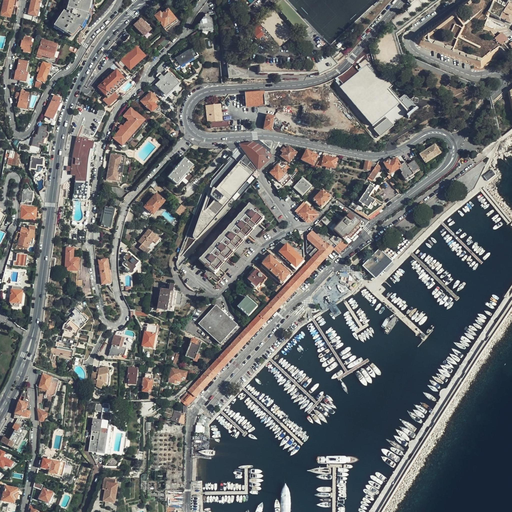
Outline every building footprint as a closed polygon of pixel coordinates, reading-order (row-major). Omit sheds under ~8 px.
[(14,13),(16,0),(3,0),(1,16),(11,18),(12,13),(14,13)] [(25,13),(24,16),(33,19),(33,16),(36,17),(40,0),(31,0),(28,14),(25,13)] [(68,0),(68,3),(65,13),(63,12),(54,26),(66,34),(67,33),(72,36),(79,27),(80,28),(84,21),(86,15),(85,14),(87,5),(89,5),(89,0),(68,0)] [(108,0),(100,10),(86,25),(89,28),(96,21),(106,12),(110,6),(114,0),(108,0)] [(500,19),(499,18),(496,17),(500,8),(492,3),(488,13),(487,13),(489,14),(499,20),(500,19)] [(511,7),(507,4),(499,18),(500,19),(509,24),(511,17),(511,7)] [(485,17),(479,10),(468,18),(474,26),(485,17)] [(168,25),(175,20),(168,11),(166,11),(161,15),(159,13),(155,16),(163,28),(167,24),(168,25)] [(202,32),(213,31),(210,14),(205,15),(205,17),(203,17),(199,23),(199,24),(197,25),(198,31),(201,30),(202,32)] [(500,20),(499,20),(489,14),(489,16),(488,19),(498,24),(500,20)] [(248,27),(253,23),(248,18),(244,22),(248,27)] [(134,26),(135,28),(143,36),(150,30),(141,20),(134,26)] [(176,23),(175,20),(168,25),(167,24),(163,28),(165,31),(176,23)] [(261,43),(263,44),(267,40),(263,35),(264,34),(260,31),(263,29),(256,20),(253,23),(248,27),(257,37),(255,38),(256,40),(259,42),(261,43)] [(130,36),(125,31),(120,37),(125,41),(130,36)] [(488,51),(496,44),(486,32),(483,38),(488,51)] [(506,40),(500,32),(492,38),(497,45),(498,44),(499,45),(506,40)] [(29,53),(32,43),(31,43),(32,39),(24,37),(23,41),(21,41),(20,47),(21,47),(21,49),(22,49),(22,51),(29,53)] [(58,44),(42,39),(36,56),(41,58),(41,55),(56,61),(59,51),(56,50),(58,44)] [(502,46),(482,58),(455,51),(457,42),(456,40),(454,47),(426,40),(426,41),(431,50),(469,60),(476,62),(478,66),(501,54),(502,56),(505,57),(507,56),(502,46)] [(117,62),(118,64),(136,49),(135,48),(117,62)] [(193,48),(171,61),(176,69),(197,55),(193,48)] [(128,75),(146,61),(136,49),(118,64),(121,67),(128,75)] [(317,66),(321,75),(331,70),(338,65),(333,58),(327,62),(317,66)] [(11,79),(10,86),(17,88),(19,81),(25,83),(28,73),(25,73),(28,62),(19,60),(16,70),(14,80),(11,79)] [(128,75),(130,77),(147,62),(146,61),(128,75)] [(39,69),(38,73),(35,80),(42,82),(45,75),(47,75),(51,66),(41,62),(39,69)] [(233,62),(227,63),(229,78),(249,78),(249,70),(233,62)] [(365,65),(343,84),(340,87),(339,87),(372,127),(373,126),(381,136),(414,107),(409,100),(414,96),(415,95),(412,94),(398,105),(387,91),(377,79),(365,65)] [(183,79),(180,76),(171,67),(167,70),(170,72),(164,78),(160,74),(157,77),(160,81),(154,86),(152,84),(149,87),(160,100),(183,79)] [(120,76),(120,75),(116,71),(114,72),(112,70),(107,75),(109,77),(97,87),(105,96),(102,99),(108,106),(111,103),(110,101),(114,98),(115,100),(118,97),(115,93),(112,90),(123,80),(120,76)] [(123,72),(120,75),(120,76),(123,80),(126,83),(127,82),(129,80),(123,72)] [(383,75),(377,79),(387,91),(393,85),(383,75)] [(343,84),(338,77),(337,78),(334,80),(340,87),(343,84)] [(115,93),(126,83),(123,80),(112,90),(115,93)] [(264,91),(245,93),(247,107),(265,105),(264,91)] [(39,102),(43,93),(36,92),(35,96),(33,96),(30,107),(34,108),(37,102),(39,102)] [(27,104),(28,95),(21,93),(20,95),(16,94),(15,99),(17,99),(16,104),(18,104),(17,108),(26,110),(27,104)] [(153,103),(157,100),(151,93),(145,97),(143,99),(141,101),(147,108),(153,103)] [(59,103),(61,99),(54,96),(44,116),(53,120),(60,104),(59,103)] [(153,103),(147,108),(151,112),(156,107),(153,103)] [(223,123),(221,104),(206,105),(208,123),(212,123),(212,124),(211,124),(211,129),(229,127),(228,122),(223,123)] [(122,126),(120,129),(112,138),(122,146),(145,121),(130,108),(122,117),(127,121),(122,126)] [(264,129),(271,131),(275,117),(267,115),(264,129)] [(46,129),(36,127),(33,131),(38,132),(37,136),(35,136),(35,139),(33,139),(31,146),(37,147),(38,143),(42,144),(44,138),(46,137),(47,137),(47,135),(46,134),(45,133),(46,129)] [(31,138),(29,138),(27,139),(25,141),(23,141),(22,144),(31,147),(31,146),(33,139),(31,138)] [(65,158),(62,182),(65,182),(66,181),(69,178),(70,175),(76,176),(73,193),(72,194),(72,200),(85,201),(89,165),(92,165),(96,143),(93,143),(76,139),(73,159),(65,158)] [(250,161),(257,170),(258,169),(269,159),(270,157),(270,155),(268,153),(256,145),(250,143),(238,145),(241,149),(243,152),(250,161)] [(422,153),(423,156),(422,157),(425,163),(430,160),(429,159),(439,152),(435,145),(422,153)] [(289,147),(286,150),(283,148),(281,151),(284,153),(281,156),(289,163),(297,153),(289,147)] [(17,166),(19,155),(10,151),(8,159),(12,160),(11,165),(17,166)] [(313,167),(318,158),(307,152),(302,161),(313,167)] [(107,179),(117,181),(120,157),(110,155),(107,179)] [(255,171),(244,156),(238,163),(209,195),(214,200),(204,212),(212,220),(231,198),(252,175),(255,171)] [(324,156),(322,166),(326,167),(331,168),(335,169),(337,158),(324,156)] [(41,172),(43,159),(31,157),(30,169),(35,170),(35,171),(36,173),(38,173),(39,173),(41,172)] [(196,238),(212,220),(204,212),(214,200),(209,195),(238,163),(233,158),(211,183),(192,236),(193,239),(196,238)] [(177,185),(193,166),(184,159),(168,178),(177,185)] [(399,166),(396,159),(390,163),(389,161),(384,163),(390,174),(399,169),(400,168),(399,166)] [(278,182),(274,186),(278,192),(297,173),(294,171),(281,161),(276,166),(277,167),(270,174),(278,182)] [(379,161),(377,164),(368,177),(374,181),(382,165),(380,161),(379,161)] [(404,162),(399,166),(400,168),(399,169),(402,173),(400,174),(405,181),(406,180),(412,176),(413,175),(412,173),(418,169),(413,162),(407,166),(404,162)] [(491,170),(483,176),(486,180),(494,174),(491,170)] [(368,178),(359,192),(363,194),(373,182),(368,178)] [(304,195),(311,187),(303,180),(301,181),(300,180),(298,182),(299,184),(296,187),(304,195)] [(378,185),(373,182),(363,194),(364,196),(365,196),(368,198),(378,185)] [(304,195),(296,187),(294,189),(302,197),(304,195)] [(316,188),(307,199),(310,201),(319,191),(316,188)] [(21,205),(27,205),(27,204),(27,202),(32,202),(33,192),(28,192),(28,191),(28,190),(26,189),(25,189),(23,190),(21,205)] [(322,208),(331,198),(323,191),(313,200),(322,208)] [(157,194),(156,195),(152,192),(142,204),(155,215),(166,203),(157,194)] [(359,192),(349,207),(355,211),(364,196),(363,194),(359,192)] [(364,196),(355,211),(366,218),(368,219),(383,208),(368,198),(365,196),(364,196)] [(303,202),(295,212),(306,222),(312,222),(318,215),(303,202)] [(181,204),(175,212),(181,216),(187,209),(181,204)] [(255,210),(248,205),(198,261),(205,266),(204,267),(206,269),(205,270),(206,272),(204,274),(210,280),(211,278),(217,283),(225,274),(219,269),(218,268),(258,224),(259,225),(265,230),(270,224),(259,214),(260,212),(258,210),(257,211),(255,210)] [(36,219),(36,213),(37,209),(22,207),(21,218),(36,219)] [(101,226),(108,229),(113,209),(105,208),(101,226)] [(360,223),(349,214),(344,219),(340,215),(338,218),(342,222),(334,231),(339,235),(345,240),(348,237),(352,240),(356,234),(355,233),(353,231),(358,226),(360,223)] [(325,216),(320,220),(332,231),(336,226),(325,216)] [(259,225),(258,224),(218,268),(219,269),(259,225)] [(17,227),(16,231),(21,232),(17,244),(27,247),(28,244),(32,245),(35,227),(29,226),(28,229),(17,227)] [(153,241),(157,237),(149,229),(139,241),(142,244),(139,247),(146,254),(150,250),(147,248),(153,241)] [(237,338),(189,391),(195,397),(200,393),(281,305),(334,250),(338,245),(342,250),(348,245),(339,237),(334,242),(322,230),(317,236),(312,232),(307,237),(307,240),(311,244),(306,248),(306,253),(312,259),(237,338)] [(128,246),(136,254),(138,251),(130,243),(128,246)] [(380,249),(363,266),(375,278),(392,261),(392,260),(397,255),(391,249),(395,246),(391,243),(383,252),(380,249)] [(294,273),(304,263),(287,245),(278,254),(294,269),(292,271),(294,273)] [(334,250),(338,254),(342,250),(338,245),(334,250)] [(74,248),(66,248),(65,261),(65,264),(69,265),(68,271),(74,271),(75,271),(75,265),(77,265),(78,259),(73,259),(74,248)] [(25,267),(26,263),(26,259),(27,255),(15,253),(13,266),(25,267)] [(128,259),(125,262),(127,265),(125,267),(128,270),(133,265),(134,266),(135,267),(137,267),(138,266),(139,265),(139,263),(138,262),(129,253),(125,257),(128,259)] [(261,267),(282,286),(293,275),(272,255),(261,267)] [(110,276),(108,259),(99,261),(102,284),(108,284),(107,277),(110,276)] [(248,282),(248,283),(258,291),(262,287),(260,286),(266,280),(254,269),(251,272),(253,274),(251,277),(248,280),(248,282)] [(182,293),(178,292),(172,291),(173,285),(170,285),(169,291),(160,289),(157,309),(170,311),(172,303),(181,304),(182,293)] [(11,302),(10,305),(13,305),(13,307),(19,308),(20,303),(20,304),(22,292),(21,292),(21,287),(14,286),(14,287),(8,286),(7,290),(12,290),(10,302),(11,302)] [(248,317),(257,306),(247,297),(237,307),(248,317)] [(221,344),(238,325),(216,305),(199,324),(221,344)] [(62,363),(82,368),(89,338),(86,337),(87,333),(78,331),(77,330),(82,324),(83,325),(87,322),(79,315),(81,313),(74,307),(66,316),(70,320),(65,326),(64,324),(62,326),(61,330),(59,329),(53,357),(58,358),(58,356),(63,357),(62,363)] [(158,326),(147,324),(146,332),(153,334),(155,334),(156,334),(158,326)] [(142,346),(153,347),(155,334),(153,334),(146,332),(144,332),(142,346)] [(112,345),(125,349),(127,344),(126,342),(124,342),(125,338),(121,337),(121,338),(115,335),(112,345)] [(200,339),(194,335),(186,357),(195,360),(202,343),(199,342),(200,339)] [(125,349),(112,345),(108,355),(113,357),(114,354),(118,356),(119,354),(123,355),(125,349)] [(178,368),(172,367),(169,382),(176,384),(177,381),(180,381),(181,377),(186,378),(187,373),(178,371),(178,368)] [(104,368),(97,370),(101,370),(100,385),(95,384),(95,387),(99,389),(102,384),(103,385),(104,375),(105,375),(104,368)] [(136,384),(137,369),(128,368),(127,375),(128,376),(128,384),(136,384)] [(92,374),(91,384),(95,384),(100,385),(101,370),(97,370),(96,370),(96,375),(92,374)] [(142,379),(141,385),(143,385),(142,391),(149,392),(151,383),(152,375),(144,374),(144,379),(142,379)] [(58,379),(42,375),(39,387),(47,389),(47,392),(46,394),(51,396),(54,394),(58,379)] [(187,406),(189,405),(192,401),(194,399),(195,397),(189,391),(180,400),(184,404),(187,406)] [(28,394),(22,393),(18,401),(19,401),(16,408),(26,410),(28,403),(28,394)] [(109,409),(109,404),(104,404),(104,405),(96,404),(95,411),(102,412),(103,409),(109,409)] [(147,501),(166,501),(167,491),(167,482),(185,483),(186,447),(187,406),(184,404),(183,412),(175,411),(170,419),(177,420),(177,423),(150,422),(150,430),(149,430),(148,473),(148,479),(147,479),(146,493),(148,493),(147,501)] [(38,407),(39,420),(43,421),(46,414),(47,415),(48,413),(43,411),(43,410),(42,409),(41,410),(40,410),(40,409),(38,407)] [(26,410),(16,408),(14,414),(26,418),(29,416),(29,411),(26,410)] [(93,419),(92,431),(96,431),(95,436),(95,441),(91,441),(90,450),(94,450),(97,451),(97,452),(103,452),(105,457),(111,458),(111,455),(123,457),(127,429),(115,428),(115,425),(108,424),(109,415),(102,413),(101,420),(93,419)] [(3,438),(0,442),(14,449),(15,447),(17,448),(25,432),(23,431),(25,429),(18,425),(19,424),(16,423),(13,428),(11,432),(7,440),(3,438)] [(0,466),(3,468),(5,464),(7,465),(9,461),(7,460),(8,459),(3,457),(5,453),(0,451),(0,466)] [(48,474),(56,476),(59,463),(43,459),(43,462),(40,462),(39,465),(42,466),(41,469),(49,471),(48,474)] [(106,478),(105,479),(103,489),(105,489),(103,501),(115,503),(118,484),(115,483),(116,480),(106,478)] [(167,482),(167,491),(184,491),(185,483),(167,482)] [(43,486),(34,483),(33,488),(40,491),(43,486)] [(17,490),(2,486),(0,495),(0,499),(14,503),(15,498),(16,499),(17,495),(16,494),(17,490)] [(49,504),(53,493),(43,489),(39,499),(49,504)]
